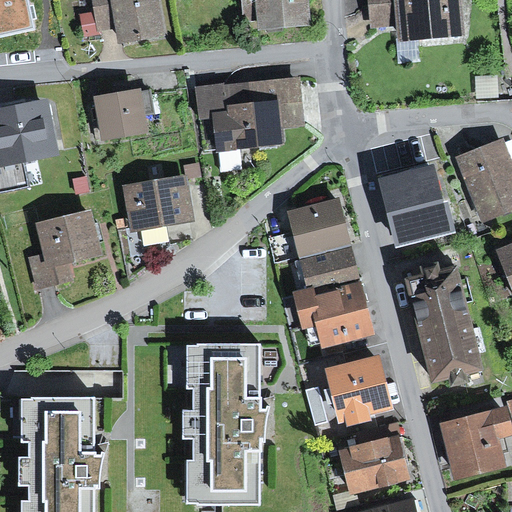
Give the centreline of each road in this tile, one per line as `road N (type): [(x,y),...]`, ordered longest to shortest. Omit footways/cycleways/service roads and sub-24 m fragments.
road 1 (residential): [(0,351),(176,276),(346,130)]
road 2 (residential): [(346,130),(443,511)]
road 3 (residential): [(0,76),(336,52)]
road 4 (residential): [(346,130),(511,115)]
